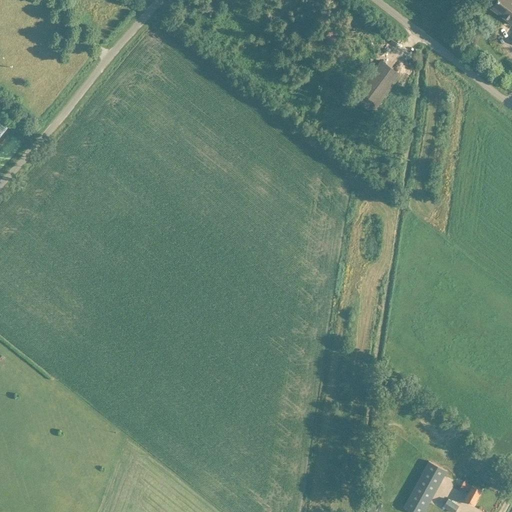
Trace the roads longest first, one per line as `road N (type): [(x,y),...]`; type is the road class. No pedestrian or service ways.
road 1 (unclassified): [(168,0),(0,191)]
road 2 (unclassified): [(511,104),(382,0)]
